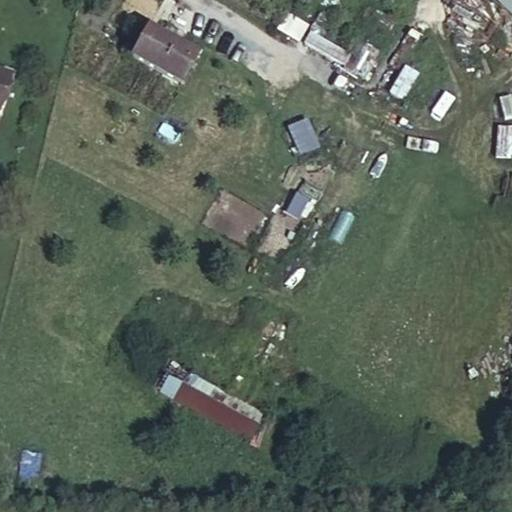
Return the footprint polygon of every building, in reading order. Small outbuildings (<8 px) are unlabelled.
[(304,23),(312,0),(293,0),(282,34),(304,42),(310,25),(304,23)] [(351,41),(335,32),(325,50),(342,59),(351,41)] [(215,73),(165,47),(160,58),(149,77),(200,104),(215,73)] [(16,85),(0,79),(0,120),(4,122),(16,85)] [(334,167),(321,139),(307,145),(320,173),(334,167)] [(277,429),(178,380),(163,408),(261,458),(277,429)]
